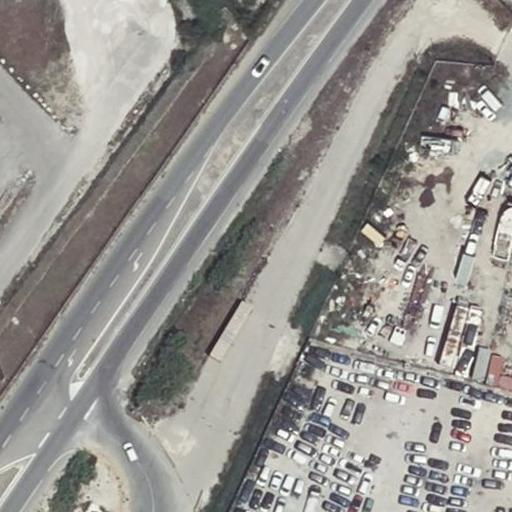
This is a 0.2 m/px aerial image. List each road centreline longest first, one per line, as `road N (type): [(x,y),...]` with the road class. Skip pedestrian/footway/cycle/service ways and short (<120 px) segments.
road 1 (primary): [(74,413),(366,0)]
road 2 (primary): [(321,0),(154,203),(70,327)]
road 3 (unclassified): [(74,413),(143,467),(153,511)]
road 4 (primary): [(70,327),(0,433)]
road 5 (primary): [(6,511),(74,413)]
